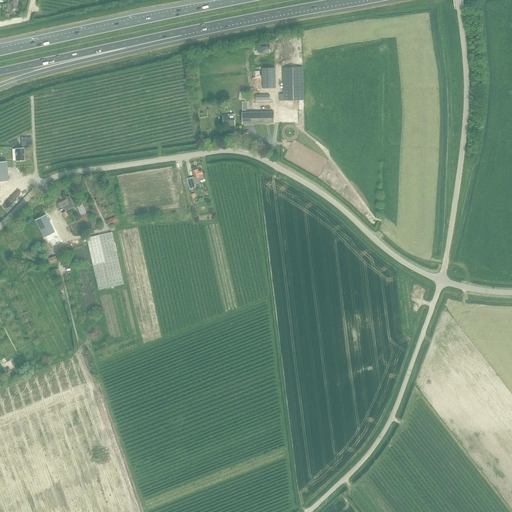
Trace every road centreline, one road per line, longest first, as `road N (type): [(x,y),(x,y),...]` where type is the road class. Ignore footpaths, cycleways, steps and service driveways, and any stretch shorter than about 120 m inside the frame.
road 1 (unclassified): [(0,227),(53,177),(232,150),(313,187),(403,262),(441,280)]
road 2 (unclassified): [(441,280),(466,103),(458,0)]
road 3 (unclassified): [(309,511),(361,462),(389,421),(441,280)]
road 4 (motorway): [(242,0),(0,50)]
road 5 (motorway): [(0,84),(180,31)]
road 6 (motorway): [(0,71),(180,31)]
road 7 (motorway): [(180,31),(352,0)]
